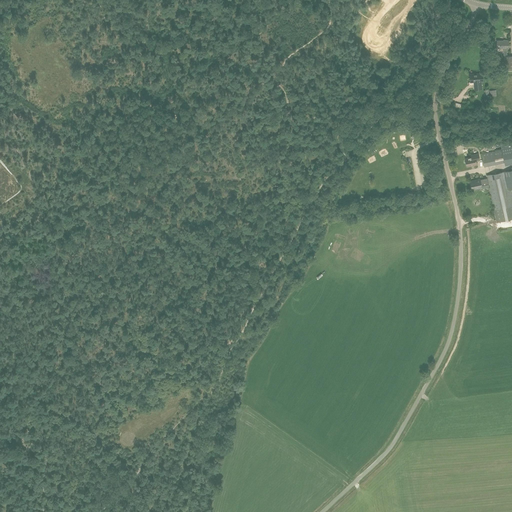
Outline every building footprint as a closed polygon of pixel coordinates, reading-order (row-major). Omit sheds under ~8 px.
[(497,41),(497,48),(504,48),(503,68),(511,67),(511,55),(507,56),(507,51),(508,51),(508,48),(509,48),(509,40),(506,40),(506,41),(497,41)] [(483,81),(483,72),(470,74),(470,82),(474,82),(474,91),(481,91),(480,81),(483,81)] [(505,161),(502,150),(482,154),(484,166),(505,161)] [(465,158),(467,166),(477,164),(476,160),(480,160),(478,154),(471,155),(471,157),(465,158)] [(511,219),(511,193),(511,189),(511,188),(511,169),(486,175),(487,178),(488,184),(497,223),(511,219)] [(481,185),(488,184),(487,178),(480,179),(470,181),(472,189),(482,187),(481,185)]
